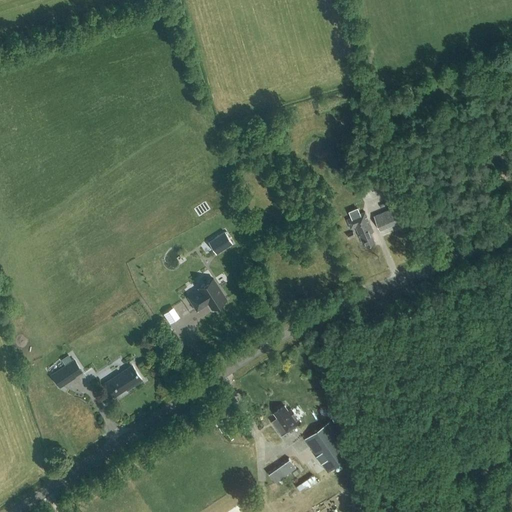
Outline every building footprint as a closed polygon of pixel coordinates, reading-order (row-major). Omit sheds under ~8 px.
[(381,187),(376,175),(367,179),(371,191),(381,187)] [(380,229),(403,220),(397,206),(374,216),(380,229)] [(365,212),(361,214),(358,207),(348,211),(351,217),(347,219),(351,228),(356,227),(363,244),(365,243),(367,246),(375,243),(371,233),(373,232),(365,212)] [(200,289),(188,296),(196,309),(207,302),(211,308),(226,299),(213,279),(198,287),(200,289)] [(66,364),(51,374),(60,386),(74,376),(66,364)] [(142,380),(132,366),(126,370),(125,369),(123,370),(124,370),(122,371),(105,382),(110,389),(115,386),(119,392),(128,386),(130,387),(142,380)] [(65,390),(77,397),(82,388),(70,382),(65,390)] [(277,417),(274,419),(272,421),(281,435),(300,422),(291,408),(288,410),(284,405),(274,412),(277,417)] [(330,421),(305,438),(328,471),(353,454),(330,421)] [(275,482),(296,468),(288,457),(268,471),(275,482)] [(294,486),(308,477),(303,471),(290,480),(294,486)] [(287,487),(285,482),(276,488),(279,493),(287,487)]
